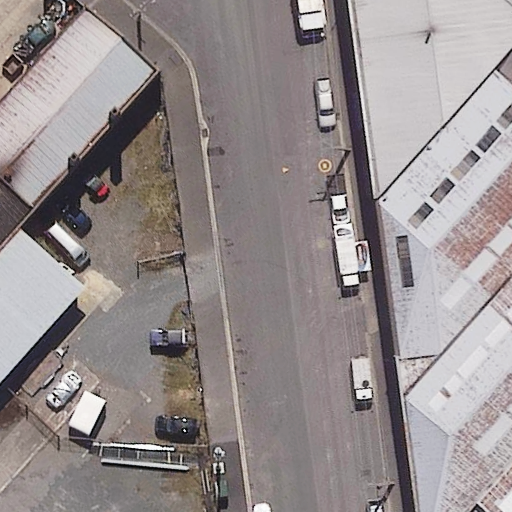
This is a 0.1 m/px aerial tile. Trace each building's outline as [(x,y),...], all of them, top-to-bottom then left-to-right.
[(511,0),(356,0),(381,197),(511,50),(511,0)] [(176,67),(103,1),(0,115),(0,171),(46,212),(176,67)] [(0,270),(38,229),(0,194),(0,270)] [(38,229),(0,270),(0,398),(102,286),(38,229)] [(511,511),(511,278),(416,387),(435,511),(511,511)]
